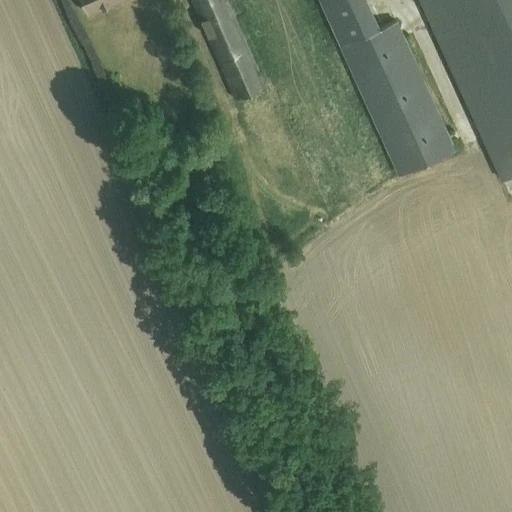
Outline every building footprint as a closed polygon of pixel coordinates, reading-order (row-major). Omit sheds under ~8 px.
[(81,0),(87,14),(121,0),(130,0),(131,0),(81,0)] [(227,0),(190,0),(234,98),(265,85),(227,0)] [(319,0),(338,42),(379,27),(367,0),(319,0)] [(511,0),(419,0),(501,179),(511,174),(511,0)] [(379,27),(338,42),(399,176),(456,150),(397,20),(379,27)]
